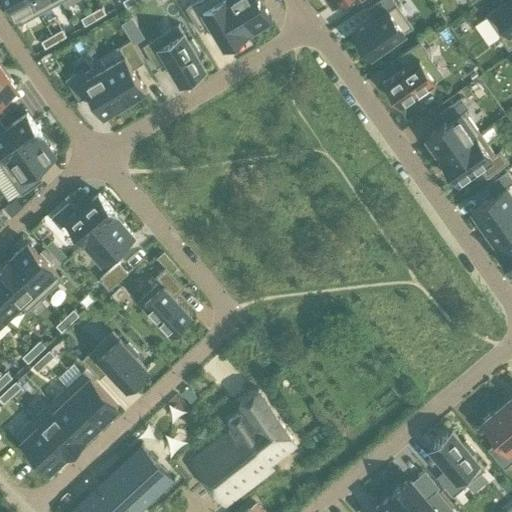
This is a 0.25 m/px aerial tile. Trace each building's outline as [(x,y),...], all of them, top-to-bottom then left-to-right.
[(7,0),(0,0),(0,1),(11,17),(15,14),(7,0)] [(36,2),(34,0),(7,0),(15,14),(36,2)] [(248,31),(228,0),(217,0),(204,9),(198,0),(187,7),(200,28),(211,21),(225,45),(248,31)] [(228,0),(248,31),(271,16),(261,0),(228,0)] [(396,0),(376,0),(369,5),(377,16),(355,31),(371,54),(405,30),(389,7),(397,2),(396,0)] [(502,36),(510,47),(511,45),(511,0),(504,0),(494,7),(510,30),(502,36)] [(102,5),(92,11),(96,17),(106,12),(102,5)] [(92,11),(82,17),(86,23),(96,17),(92,11)] [(435,27),(425,34),(430,41),(440,34),(435,27)] [(63,28),(53,34),(56,40),(66,34),(63,28)] [(205,66),(184,31),(160,45),(155,37),(143,43),(156,65),(167,58),(181,81),(205,66)] [(53,34),(43,40),(46,46),(56,40),(53,34)] [(144,59),(131,37),(120,44),(125,53),(104,65),(125,101),(147,88),(133,65),(144,59)] [(428,50),(420,40),(400,54),(407,64),(386,80),(402,103),(436,79),(420,56),(428,50)] [(125,101),(104,65),(83,78),(78,70),(66,76),(79,98),(90,91),(104,114),(125,101)] [(0,114),(4,112),(0,106),(0,99),(18,86),(4,66),(0,68),(0,114)] [(469,105),(462,95),(441,109),(449,119),(427,135),(443,157),(477,134),(461,111),(469,105)] [(0,144),(8,155),(42,132),(28,111),(5,127),(0,119),(0,144)] [(56,153),(42,132),(8,155),(22,176),(14,182),(21,192),(42,178),(34,168),(56,153)] [(508,160),(500,149),(492,155),(477,134),(443,157),(458,180),(480,164),(488,174),(508,160)] [(511,175),(507,168),(486,183),(494,193),(473,208),(487,228),(511,210),(511,191),(507,185),(511,180),(511,175)] [(85,239),(116,213),(99,191),(79,209),(70,199),(52,216),(60,226),(68,219),(85,239)] [(17,195),(5,204),(12,212),(23,202),(17,195)] [(511,210),(487,228),(501,248),(511,240),(511,210)] [(116,213),(85,239),(103,260),(135,233),(116,213)] [(55,270),(28,240),(10,256),(38,286),(55,270)] [(511,263),(511,240),(501,248),(511,263)] [(61,249),(55,254),(61,260),(67,255),(61,249)] [(165,249),(158,256),(165,264),(172,257),(165,249)] [(38,286),(10,256),(0,265),(0,278),(21,301),(38,286)] [(128,270),(120,261),(101,277),(109,286),(128,270)] [(184,284),(167,266),(157,275),(164,282),(144,301),(172,331),(193,312),(174,293),(184,284)] [(21,301),(0,278),(0,312),(4,317),(21,301)] [(74,308),(65,316),(70,321),(79,313),(74,308)] [(65,316),(57,324),(62,329),(70,321),(65,316)] [(92,348),(82,357),(99,375),(109,366),(127,386),(148,367),(119,336),(99,355),(92,348)] [(41,339),(32,347),(37,352),(45,344),(41,339)] [(32,347),(24,355),(28,360),(37,352),(32,347)] [(50,349),(41,357),(46,362),(55,354),(50,349)] [(46,362),(41,357),(33,364),(38,370),(46,362)] [(7,370),(0,376),(0,379),(3,383),(12,375),(7,370)] [(91,375),(74,391),(101,421),(119,405),(91,375)] [(17,380),(8,387),(13,393),(21,385),(17,380)] [(188,385),(181,391),(191,401),(197,395),(188,385)] [(270,463),(297,443),(260,386),(238,400),(242,408),(228,418),(233,426),(191,457),(226,505),(274,468),(270,463)] [(8,387),(0,394),(0,395),(4,401),(13,393),(8,387)] [(74,391),(57,407),(85,436),(101,421),(74,391)] [(511,393),(503,401),(511,412),(511,393)] [(511,412),(503,401),(482,419),(499,439),(489,447),(505,466),(511,460),(511,453),(509,450),(511,447),(511,412)] [(57,407),(40,422),(68,452),(85,436),(57,407)] [(23,438),(50,468),(68,452),(40,422),(23,438)] [(479,460),(452,428),(431,446),(448,467),(438,475),(454,494),(464,486),(458,478),(479,460)] [(145,440),(69,507),(73,511),(136,511),(176,476),(145,440)] [(410,476),(391,492),(407,511),(433,511),(437,509),(439,511),(448,511),(454,508),(438,489),(428,497),(410,476)] [(407,511),(391,492),(373,509),(375,511),(407,511)]
